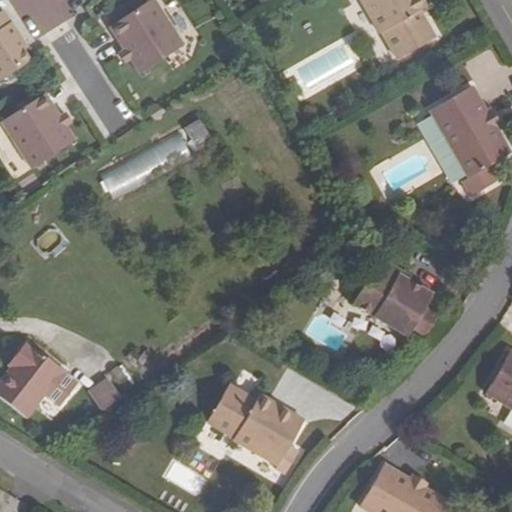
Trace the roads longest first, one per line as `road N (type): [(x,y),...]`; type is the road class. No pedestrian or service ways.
road 1 (residential): [(511,240),(460,347),(327,480),(306,511)]
road 2 (residential): [(118,122),(45,0)]
